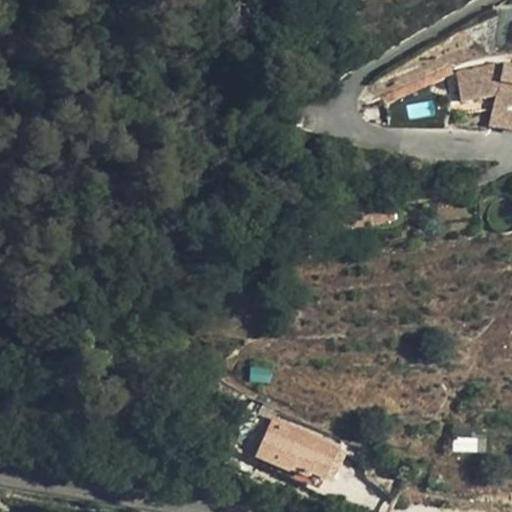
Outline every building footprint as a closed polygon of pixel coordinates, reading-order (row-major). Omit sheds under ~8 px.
[(511,62),(501,60),(456,71),(461,100),(497,94),(491,123),(511,127),(511,62)] [(171,327),(106,309),(98,344),(126,349),(124,360),(170,369),(176,341),(168,339),(171,327)] [(83,327),(76,329),(78,335),(85,332),(83,327)] [(219,377),(220,369),(192,366),(189,393),(197,394),(203,395),(218,397),(219,377)] [(219,402),(237,420),(252,398),(219,377),(218,397),(219,402)] [(338,449),(274,420),(259,413),(241,451),(256,458),(289,473),(290,472),(307,479),(309,474),(323,480),(338,449)] [(484,435),(454,434),(454,450),(484,451),(484,435)] [(407,470),(362,453),(360,457),(363,462),(363,467),(365,474),(366,478),(391,498),(395,502),(396,499),(407,470)]
